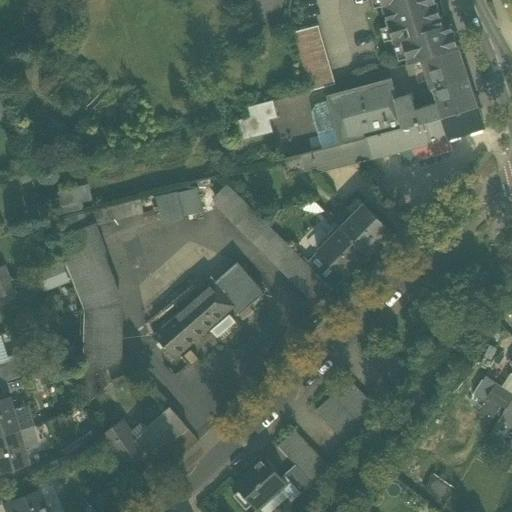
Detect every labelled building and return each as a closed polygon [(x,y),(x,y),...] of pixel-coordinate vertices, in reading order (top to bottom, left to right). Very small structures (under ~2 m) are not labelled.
[(410,65),(422,61),(460,50),(452,24),(444,27),(435,0),(381,0),(395,44),(403,42),(410,65)] [(294,33),(311,92),(335,85),(318,27),(294,33)] [(422,61),(426,74),(464,63),(460,50),(422,61)] [(431,90),(433,89),(469,78),(464,63),(426,74),(431,90)] [(433,89),(438,104),(443,118),(479,107),(469,78),(433,89)] [(368,138),(404,128),(396,100),(391,82),(329,98),(330,101),(337,128),(341,145),(354,142),(368,138)] [(411,95),(396,100),(404,128),(441,118),(443,118),(438,104),(415,111),(411,95)] [(318,133),(337,128),(330,101),(316,104),(312,111),(318,133)] [(239,121),(240,127),(269,120),(277,118),(273,102),(249,108),(252,118),(239,121)] [(441,118),(449,140),(485,128),(479,107),(443,118),(441,118)] [(404,128),(368,138),(374,159),(411,150),(449,140),(441,118),(404,128)] [(240,127),(244,139),(272,132),(269,120),(240,127)] [(318,133),(322,150),(341,145),(337,128),(318,133)] [(360,163),(374,159),(368,138),(354,142),(360,163)] [(452,153),(449,140),(411,150),(414,162),(452,153)] [(316,163),(318,173),(360,163),(354,142),(341,145),(322,150),(313,152),(316,163)] [(304,154),(307,164),(316,163),(313,152),(304,154)] [(211,201),(303,290),(319,275),(228,184),(211,201)] [(60,188),(62,211),(82,209),(82,200),(90,199),(89,185),(60,188)] [(177,195),(183,218),(203,214),(197,190),(177,195)] [(157,198),(163,223),(183,218),(177,195),(177,193),(157,198)] [(99,220),(135,214),(133,201),(97,206),(99,220)] [(365,205),(342,229),(369,256),(376,249),(375,248),(391,232),(365,205)] [(81,360),(81,380),(102,371),(120,363),(122,362),(124,303),(93,224),(54,239),(61,256),(82,311),(81,360)] [(362,263),(369,256),(342,229),(319,253),(330,264),(345,279),(361,262),(362,263)] [(238,263),(215,283),(235,307),(234,308),(240,316),(265,294),(238,263)] [(330,264),(319,275),(334,290),(345,279),(330,264)] [(317,306),(333,290),(319,275),(303,290),(317,306)] [(0,297),(14,293),(8,278),(0,280),(0,297)] [(175,359),(234,308),(235,307),(215,283),(155,336),(175,359)] [(370,361),(387,378),(403,362),(387,345),(370,361)] [(0,381),(22,375),(32,372),(26,356),(0,364),(0,381)] [(412,371),(403,362),(387,378),(395,387),(412,371)] [(81,380),(80,409),(81,408),(108,385),(102,371),(81,380)] [(25,387),(22,375),(0,381),(0,389),(2,394),(25,387)] [(488,397),(507,409),(511,400),(511,396),(496,385),(486,379),(474,396),(485,403),(485,402),(488,397)] [(316,411),(348,446),(365,431),(357,422),(375,406),(351,380),(316,411)] [(0,399),(0,436),(16,432),(6,398),(0,399)] [(502,416),(507,430),(511,427),(511,400),(507,409),(502,416)] [(27,404),(19,407),(29,447),(38,445),(27,404)] [(170,408),(133,439),(147,460),(146,461),(148,464),(189,429),(170,408)] [(134,469),(146,461),(147,460),(133,439),(120,421),(99,435),(121,467),(129,461),(134,469)] [(296,465),(311,481),(328,466),(296,431),(278,446),(296,465)] [(0,473),(26,466),(16,432),(0,436),(0,473)] [(235,484),(258,511),(287,485),(264,458),(235,484)] [(126,474),(134,469),(129,461),(121,467),(126,474)] [(285,475),(302,494),(313,484),(311,481),(296,465),(285,475)] [(45,511),(37,491),(3,504),(6,511),(45,511)]
